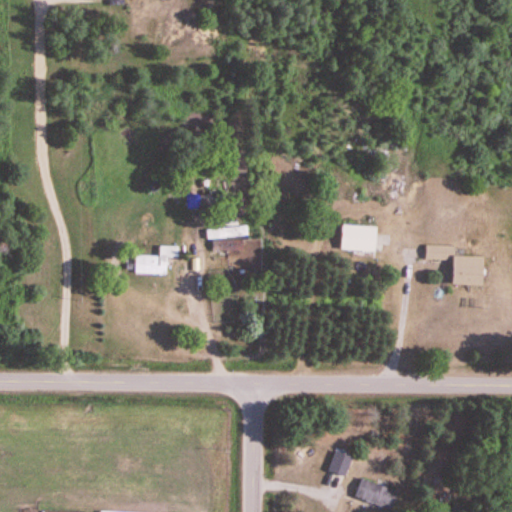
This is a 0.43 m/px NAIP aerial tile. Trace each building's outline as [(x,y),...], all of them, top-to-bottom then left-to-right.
[(339,251),(375,251),(375,226),(339,226),(339,251)] [(246,238),(246,229),(205,229),(205,238),(246,238)] [(452,256),(453,246),(424,246),(424,261),(450,262),(449,285),(479,285),(480,257),(452,256)] [(158,257),(134,257),(133,276),(165,276),(165,259),(176,259),(177,247),(158,247),(158,257)] [(327,472),(345,477),(352,456),(334,451),(327,472)] [(396,493),(361,478),(353,497),(389,511),(396,493)]
